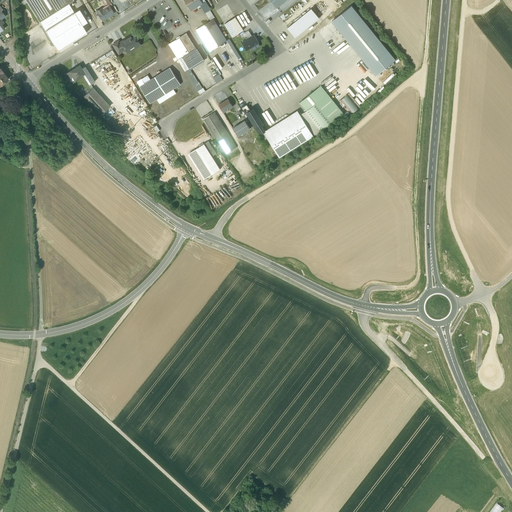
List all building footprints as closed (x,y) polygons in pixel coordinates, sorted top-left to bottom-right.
[(73,0),(25,0),(40,22),(68,4),(74,1),(73,0)] [(200,0),(186,0),(192,9),(202,3),(200,0)] [(206,8),(203,3),(200,5),(205,13),(211,10),(209,6),(206,8)] [(74,13),(68,4),(40,22),(45,31),(74,13)] [(351,5),(333,20),(376,75),(395,60),(351,5)] [(109,6),(102,10),(101,8),(96,11),(102,20),(114,13),(109,6)] [(319,18),(311,8),(288,28),(296,37),(319,18)] [(78,10),(74,13),(82,25),(86,22),(78,10)] [(82,25),(74,13),(45,31),(57,50),(86,33),(82,25)] [(244,30),(235,17),(224,24),(233,37),(244,30)] [(227,41),(213,19),(197,29),(210,51),(227,41)] [(196,48),(186,33),(176,39),(182,50),(185,55),(196,48)] [(134,34),(120,42),(119,40),(113,44),(119,54),(126,49),(128,51),(135,46),(136,48),(141,45),(134,34)] [(259,43),(254,35),(252,36),(247,40),(242,43),(247,50),(251,47),(253,50),(260,46),(258,43),(259,43)] [(185,55),(182,57),(189,68),(204,59),(197,48),(196,48),(185,55)] [(182,50),(175,55),(178,60),(182,57),(185,55),(182,50)] [(189,68),(182,57),(178,60),(185,71),(189,68)] [(79,65),(76,67),(76,68),(73,70),(73,69),(66,74),(69,78),(73,76),(75,79),(84,74),(84,73),(81,69),(79,65)] [(85,66),(81,69),(84,73),(84,74),(86,76),(90,74),(85,66)] [(305,67),(311,79),(313,78),(307,66),(305,67)] [(144,83),(140,86),(150,103),(180,84),(170,67),(151,79),(144,83)] [(185,71),(189,77),(194,74),(189,68),(185,71)] [(3,69),(0,70),(0,85),(8,79),(3,72),(4,71),(3,69)] [(90,74),(86,76),(91,84),(95,81),(90,74)] [(219,74),(214,78),(217,83),(223,80),(219,74)] [(148,75),(142,79),(144,83),(151,79),(148,75)] [(328,90),(335,84),(332,80),(325,86),(328,90)] [(371,95),(375,90),(366,82),(361,84),(363,89),(359,85),(354,87),(355,91),(353,92),(355,96),(353,99),(350,96),(349,95),(346,92),(345,93),(348,100),(351,102),(352,105),(356,108),(358,107),(361,103),(359,100),(363,103),(368,96),(366,90),(371,95)] [(299,104),(305,112),(314,105),(330,124),(343,114),(320,86),(299,104)] [(110,106),(93,87),(83,96),(101,115),(110,106)] [(228,99),(219,105),(223,112),(228,109),(233,106),(228,99)] [(247,104),(240,108),(244,115),(247,113),(247,112),(251,110),(247,104)] [(269,124),(283,116),(276,104),(267,109),(268,110),(262,113),(269,124)] [(314,105),(305,112),(321,131),(330,124),(314,105)] [(263,124),(253,108),(251,110),(247,112),(247,113),(260,134),(263,131),(260,126),(263,124)] [(297,110),(263,132),(266,136),(300,115),(297,110)] [(228,133),(214,112),(204,119),(217,140),(228,133)] [(300,115),(266,136),(279,157),(321,131),(305,112),(300,115)] [(245,120),(233,128),(238,136),(250,129),(245,120)] [(236,148),(228,133),(217,140),(226,154),(236,148)] [(216,153),(208,141),(204,143),(212,156),(216,153)] [(212,156),(204,143),(190,152),(206,177),(220,169),(212,156)] [(239,152),(236,148),(226,154),(229,158),(239,152)] [(206,177),(190,152),(188,153),(204,179),(206,177)] [(496,502),(489,511),(500,511),(504,508),(496,502)]
